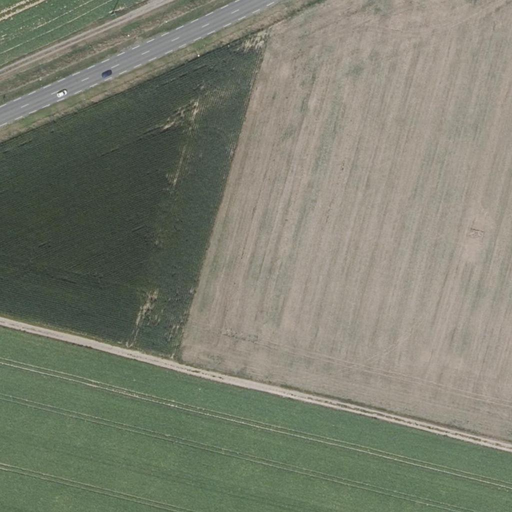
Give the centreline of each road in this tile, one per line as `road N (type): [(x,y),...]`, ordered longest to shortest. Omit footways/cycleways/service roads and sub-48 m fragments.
road 1 (track): [(511,447),(0,319)]
road 2 (secondary): [(0,116),(256,0)]
road 3 (track): [(0,69),(155,0)]
